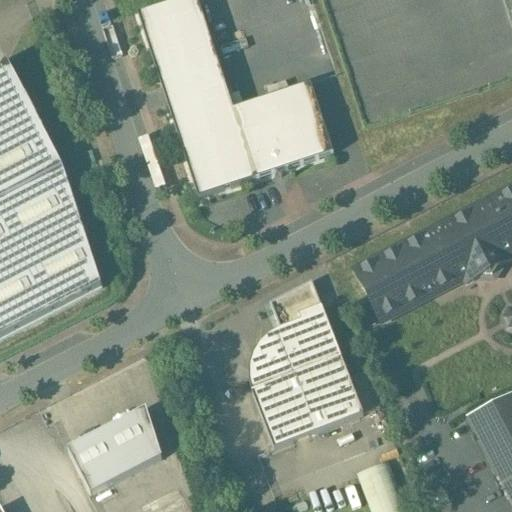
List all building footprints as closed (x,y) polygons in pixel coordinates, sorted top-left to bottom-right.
[(197,0),(191,0),(138,17),(199,201),(275,176),(282,179),(285,172),(333,157),(312,87),(233,113),(197,0)] [(9,64),(0,68),(0,341),(102,290),(64,171),(9,64)] [(511,190),(354,272),(382,326),(465,283),(466,287),(480,279),(493,279),(499,269),(511,263),(511,260),(511,259),(511,258),(511,190)] [(275,453),(364,418),(322,311),(299,320),(301,326),(286,332),(277,336),(269,341),(262,348),(256,356),(253,361),(250,372),(250,386),(251,393),(255,402),(275,453)] [(492,464),(511,454),(511,396),(469,418),(492,464)] [(145,413),(67,453),(92,499),(162,463),(145,413)] [(503,486),(511,481),(511,454),(492,464),(503,486)] [(373,511),(407,511),(391,465),(361,475),(373,511)] [(511,481),(503,486),(511,503),(511,481)]
